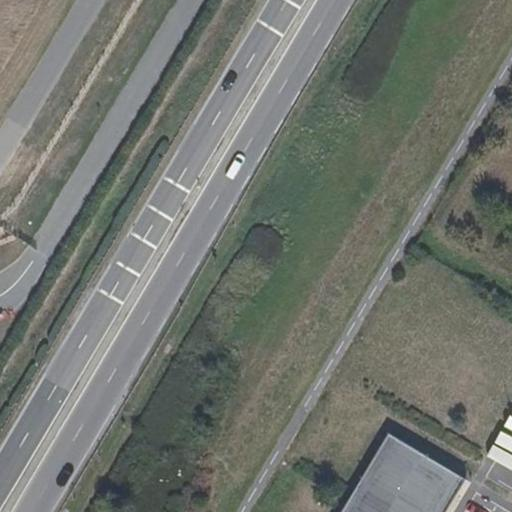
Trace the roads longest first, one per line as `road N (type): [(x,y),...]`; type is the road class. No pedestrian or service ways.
road 1 (primary): [(32,511),(337,0)]
road 2 (primary): [(288,0),(0,479)]
